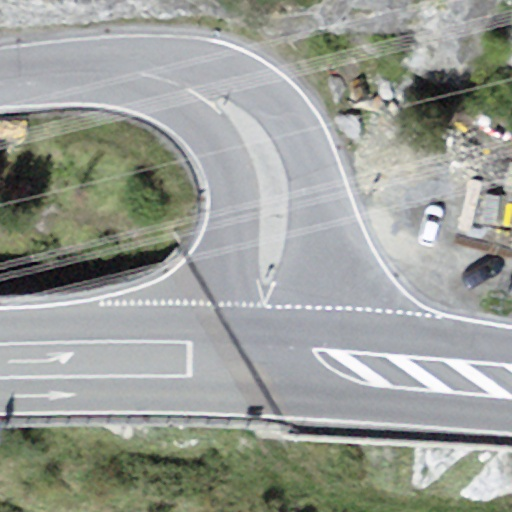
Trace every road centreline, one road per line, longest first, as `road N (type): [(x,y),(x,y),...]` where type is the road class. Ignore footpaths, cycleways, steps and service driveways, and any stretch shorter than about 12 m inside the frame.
road 1 (unclassified): [(316,357),(313,182),(300,135),(271,100),(238,84),(181,78)]
road 2 (unclassified): [(181,78),(216,124),(234,184),(230,358)]
road 3 (primary): [(230,358),(0,356)]
road 4 (primary): [(511,375),(316,357)]
road 5 (unclassified): [(0,78),(125,69),(181,78)]
